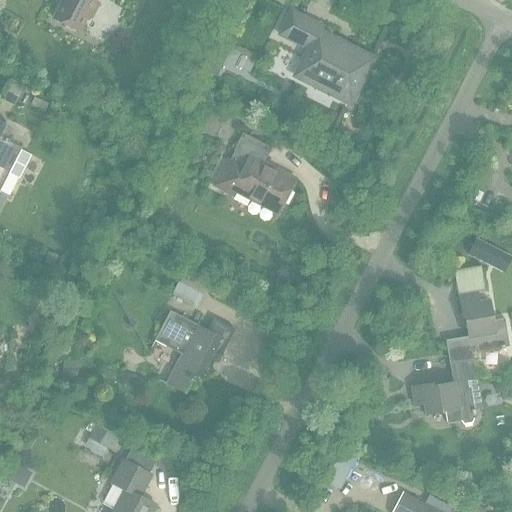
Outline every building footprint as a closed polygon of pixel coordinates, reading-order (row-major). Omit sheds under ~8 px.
[(61,0),(52,18),(77,32),(86,15),(90,17),(98,3),(94,1),(94,0),(61,0)] [(331,91),(348,100),(369,60),(344,47),(342,49),(316,36),(321,26),(290,10),(278,34),(308,49),(295,74),(313,83),(312,85),(330,94),(331,91)] [(207,58),(202,69),(216,76),(221,65),(207,58)] [(11,105),(16,97),(8,92),(3,100),(11,105)] [(30,104),(44,112),(48,104),(34,97),(30,104)] [(140,110),(131,125),(147,134),(157,120),(140,110)] [(210,115),(201,132),(213,138),(222,121),(210,115)] [(31,155),(16,148),(17,146),(0,137),(0,134),(5,124),(0,121),(0,179),(4,172),(18,179),(31,155)] [(263,163),(271,148),(242,133),(233,151),(234,152),(229,161),(227,160),(213,186),(232,195),(235,189),(252,198),(253,201),(277,213),(282,204),(284,205),(287,204),(292,194),(291,191),(289,190),(295,179),(263,163)] [(475,238),(467,253),(485,263),(493,247),(475,238)] [(478,302),(476,293),(485,292),(480,266),(453,271),(457,296),(458,296),(462,317),(464,317),(467,336),(445,340),(452,383),(433,386),(432,384),(411,387),(414,405),(423,404),(425,415),(445,412),(447,423),(461,421),(463,424),(471,422),(472,419),(475,418),(470,387),(467,387),(466,381),(476,380),(471,351),(477,350),(477,352),(508,346),(504,318),(492,320),(489,300),(478,302)] [(171,295),(196,307),(203,294),(178,281),(171,295)] [(169,311),(154,340),(179,354),(165,384),(183,394),(190,381),(192,380),(191,376),(211,370),(210,366),(217,352),(221,354),(233,329),(211,318),(205,330),(169,311)] [(78,362),(63,360),(61,375),(77,376),(78,362)] [(374,416),(358,420),(363,437),(378,432),(374,416)] [(94,426),(87,440),(105,450),(112,436),(94,426)] [(340,489),(356,458),(340,450),(325,481),(340,489)] [(150,511),(155,504),(140,496),(151,473),(121,458),(109,481),(122,488),(110,511),(150,511)] [(4,478),(23,489),(32,473),(12,462),(11,463),(5,460),(0,469),(0,474),(4,477),(4,478)] [(392,511),(441,511),(403,492),(392,511)]
